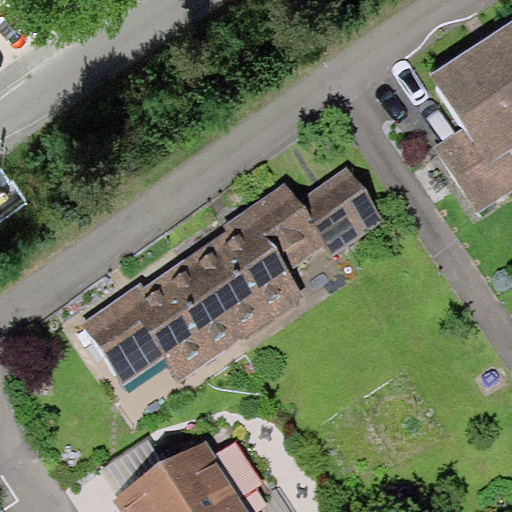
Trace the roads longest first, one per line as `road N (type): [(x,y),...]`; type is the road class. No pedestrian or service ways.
road 1 (residential): [(27,511),(0,471),(0,321),(445,0)]
road 2 (unclassified): [(0,118),(174,0)]
